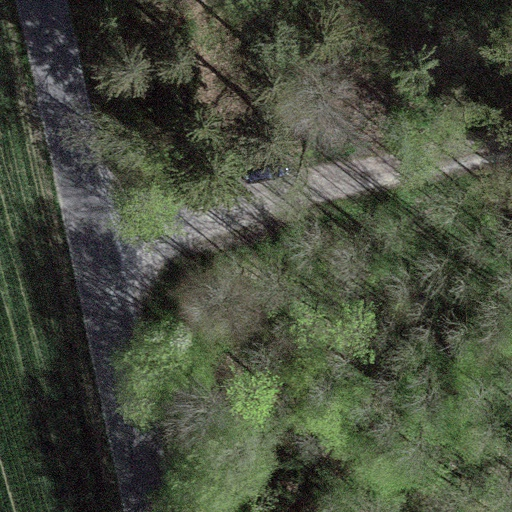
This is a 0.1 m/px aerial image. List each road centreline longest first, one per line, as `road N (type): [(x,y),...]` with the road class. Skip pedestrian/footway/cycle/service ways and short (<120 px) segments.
road 1 (unclassified): [(47,0),(163,511)]
road 2 (track): [(107,249),(511,145)]
